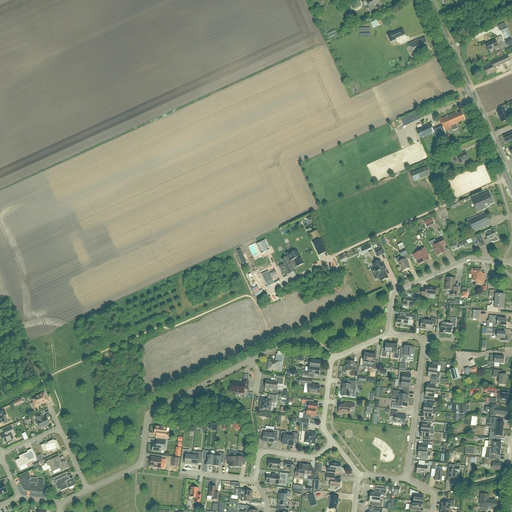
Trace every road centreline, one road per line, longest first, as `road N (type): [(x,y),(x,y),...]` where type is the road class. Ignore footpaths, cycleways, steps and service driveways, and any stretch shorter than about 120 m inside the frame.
road 1 (residential): [(251,359),(154,410),(141,461),(87,489)]
road 2 (tertiary): [(511,189),(426,0)]
road 3 (residential): [(388,335),(393,294),(470,258),(511,262)]
road 4 (residential): [(406,479),(424,339)]
